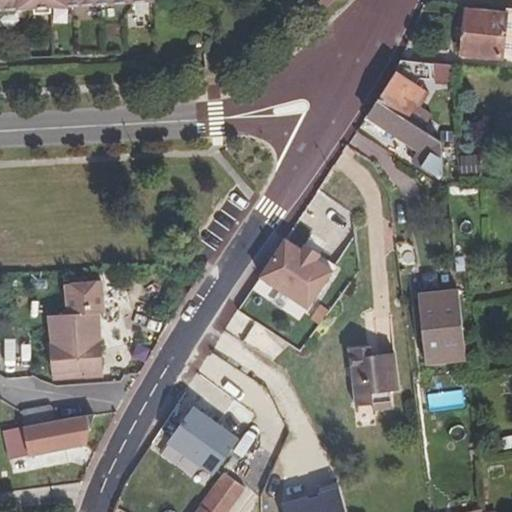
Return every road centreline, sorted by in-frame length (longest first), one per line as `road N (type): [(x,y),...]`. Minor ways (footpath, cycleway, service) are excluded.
road 1 (tertiary): [(94,511),(112,460),(342,94)]
road 2 (residential): [(342,94),(215,119),(0,132)]
